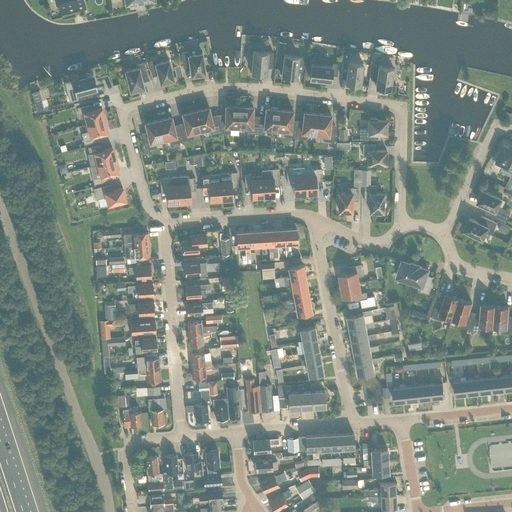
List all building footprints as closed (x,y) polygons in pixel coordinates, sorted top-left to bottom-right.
[(54,0),(56,6),(59,6),(61,14),(85,8),(83,0),(54,0)] [(188,55),(188,51),(181,52),(182,65),(189,64),(191,76),(205,74),(202,53),(188,55)] [(272,68),(273,53),(253,51),(252,56),(251,56),(250,66),(252,66),(251,72),(266,73),(266,67),(272,68)] [(302,72),(304,57),(284,55),(283,59),(281,59),(280,69),(274,68),(274,72),(282,73),(281,75),(296,77),(296,71),(302,72)] [(156,63),(155,60),(148,61),(151,73),(157,72),(160,83),(174,80),(169,60),(156,63)] [(362,79),(364,69),(362,69),(363,64),(342,61),(341,76),(346,77),(345,83),(360,84),(361,78),(362,79)] [(144,87),(142,82),(149,80),(144,62),(137,64),(138,67),(125,71),(126,77),(124,77),(126,85),(129,85),(130,91),(144,87)] [(337,75),(338,63),(332,63),(331,66),(311,64),(309,78),(330,81),(331,75),(337,75)] [(392,83),(394,73),(392,73),(393,68),(373,65),(371,80),(376,81),(376,87),(390,89),(391,83),(392,83)] [(86,76),(86,74),(76,77),(77,78),(72,80),(64,82),(69,101),(77,99),(92,96),(90,90),(96,88),(92,74),(86,76)] [(41,100),(33,102),(36,111),(43,109),(41,100)] [(87,124),(104,120),(101,107),(100,107),(91,110),(89,104),(77,107),(79,114),(84,112),(87,124)] [(238,127),(239,106),(225,106),(225,118),(218,117),(219,132),(230,133),(230,126),(238,127)] [(257,134),(258,119),(252,118),(252,106),(239,106),(238,127),(247,127),(247,133),(257,134)] [(219,132),(218,117),(211,118),(208,107),(195,110),(200,130),(208,128),(210,134),(219,132)] [(277,130),(279,109),(265,108),(264,119),(258,119),(257,134),(262,134),(263,128),(277,130)] [(295,138),(297,123),(291,122),(292,111),(279,109),(277,130),(286,131),(285,137),(295,138)] [(192,132),(200,130),(195,110),(182,113),(185,125),(179,126),(183,141),(193,138),(192,132)] [(315,134),(317,113),(304,112),(302,124),(297,123),(295,138),(306,139),(306,133),(315,134)] [(317,113),(315,134),(323,135),(323,141),(334,142),(335,127),(329,126),(331,115),(317,113)] [(183,141),(179,126),(174,128),(171,116),(158,119),(163,140),(171,138),(172,143),(183,141)] [(155,142),(163,140),(158,119),(145,123),(147,134),(141,136),(145,150),(156,147),(155,142)] [(377,120),(377,119),(370,119),(370,120),(368,120),(368,128),(360,128),(360,139),(380,139),(380,133),(386,133),(385,134),(386,134),(386,120),(377,120)] [(104,120),(87,124),(84,124),(86,132),(81,133),(84,144),(99,140),(97,134),(107,132),(108,132),(104,120)] [(339,126),(340,136),(348,136),(348,125),(339,126)] [(99,144),(87,147),(89,153),(87,154),(90,166),(115,160),(111,147),(101,150),(99,144)] [(385,150),(375,150),(375,144),(363,144),(363,155),(368,155),(368,163),(370,163),(370,165),(386,165),(386,150),(385,150)] [(511,148),(504,145),(500,153),(499,152),(496,158),(497,159),(495,163),(502,166),(500,171),(511,177),(511,175),(511,160),(511,158),(511,148)] [(205,165),(204,154),(197,155),(198,166),(205,165)] [(115,160),(90,166),(92,173),(91,173),(94,184),(109,180),(107,174),(117,172),(118,172),(115,160)] [(63,164),(59,166),(61,173),(67,171),(66,167),(63,164)] [(305,193),(303,175),(298,175),(297,167),(286,168),(287,184),(293,183),(294,193),(294,194),(305,193)] [(267,169),(261,170),(262,176),(262,178),(264,196),(275,195),(274,195),(274,185),(280,184),(279,168),(267,169)] [(303,173),(303,175),(305,193),(317,192),(316,192),(316,182),(322,181),(321,169),(310,169),(311,172),(303,173)] [(225,173),(219,174),(220,199),(233,198),(232,198),(231,188),(238,187),(236,172),(225,173)] [(208,177),(202,177),(203,190),(203,191),(204,191),(204,192),(209,192),(210,199),(209,199),(209,200),(220,199),(219,174),(207,174),(208,177)] [(251,174),(244,174),(245,187),(251,186),(252,196),(251,196),(251,197),(264,196),(262,178),(262,176),(251,176),(251,174)] [(167,203),(179,202),(177,176),(159,178),(160,192),(167,192),(167,202),(167,203)] [(188,176),(177,176),(179,202),(190,201),(189,191),(195,190),(194,178),(188,178),(188,176)] [(93,188),(96,200),(106,197),(108,204),(110,204),(110,205),(126,201),(122,187),(121,187),(111,190),(110,184),(93,188)] [(385,202),(385,196),(383,196),(383,193),(375,193),(375,185),(364,185),(364,200),(370,201),(370,211),(369,211),(383,212),(383,202),(385,202)] [(358,200),(358,188),(346,188),(346,193),(339,193),(339,195),(337,195),(337,201),(339,201),(338,211),(352,211),(352,210),(351,210),(351,200),(358,200)] [(505,222),(510,212),(498,207),(502,199),(483,190),(477,202),(488,207),(485,213),(505,222)] [(497,223),(483,216),(480,223),(470,218),(464,230),(482,239),(486,231),(492,234),(497,223)] [(504,231),(506,225),(500,223),(498,229),(504,231)] [(284,229),(285,243),(289,243),(297,243),(296,228),(284,229)] [(269,260),(275,260),(273,229),(261,230),(262,245),(268,245),(269,258),(269,260)] [(278,257),(277,244),(285,243),(284,229),(273,229),(275,260),(278,260),(278,257)] [(249,246),(262,245),(261,230),(248,231),(249,246)] [(250,252),(249,246),(248,231),(236,232),(237,247),(244,246),(245,259),(250,259),(250,252)] [(147,232),(123,234),(124,246),(134,245),(148,244),(148,242),(149,241),(149,238),(148,237),(147,232)] [(183,253),(198,252),(198,246),(206,246),(205,234),(190,235),(191,240),(182,241),(182,246),(181,247),(181,250),(183,251),(183,253)] [(134,245),(124,246),(125,258),(149,256),(149,251),(150,250),(149,247),(148,246),(148,244),(134,245)] [(207,267),(219,266),(219,256),(207,257),(207,267)] [(397,277),(423,287),(421,292),(429,294),(433,284),(429,282),(424,281),(428,269),(419,266),(419,264),(412,262),(411,263),(402,260),(397,277)] [(184,268),(183,269),(183,273),(185,274),(185,275),(200,274),(200,275),(206,275),(205,268),(205,262),(184,264),(184,268)] [(261,271),(274,270),(273,262),(261,263),(261,271)] [(124,271),(124,263),(112,264),(112,272),(124,271)] [(340,274),(339,274),(341,286),(359,282),(358,277),(363,276),(361,264),(349,267),(350,273),(340,275),(340,274)] [(152,274),(151,272),(150,271),(150,265),(129,267),(129,273),(135,273),(136,279),(151,278),(151,275),(152,274)] [(275,283),(305,277),(303,265),(288,268),(289,275),(274,278),(275,283)] [(292,291),(307,288),(305,277),(275,283),(276,286),(278,286),(278,287),(291,284),(292,291)] [(222,290),(233,290),(232,278),(221,278),(222,290)] [(113,290),(126,289),(125,282),(112,283),(113,290)] [(359,282),(341,286),(343,297),(344,297),(354,295),(355,301),(360,300),(361,307),(375,304),(374,296),(367,298),(366,292),(361,293),(359,282)] [(152,283),(128,285),(128,293),(132,293),(132,297),(153,295),(152,283)] [(185,297),(201,296),(205,296),(205,289),(210,289),(210,284),(194,285),(192,286),(185,287),(185,297)] [(295,303),(309,301),(307,288),(292,291),(295,303)] [(452,318),(459,298),(446,293),(442,305),(436,303),(432,317),(442,321),(444,315),(452,318)] [(471,330),(474,315),(468,313),(472,302),(459,298),(452,318),(460,320),(458,326),(471,330)] [(104,308),(105,320),(111,319),(110,308),(115,307),(115,300),(104,301),(104,308)] [(234,311),(233,300),(225,301),(227,311),(234,311)] [(154,310),(154,307),(153,307),(153,301),(137,303),(130,304),(130,310),(137,309),(138,315),(154,313),(154,311),(154,310)] [(202,313),(202,309),(212,308),(211,301),(186,303),(187,314),(202,313)] [(309,301),(295,303),(297,314),(311,312),(309,301)] [(493,326),(495,305),(481,304),(480,316),(474,315),(471,330),(484,331),(485,325),(493,326)] [(511,333),(511,318),(507,318),(509,307),(495,305),(493,326),(501,327),(501,333),(511,333)] [(110,308),(111,319),(118,319),(118,307),(115,307),(110,308)] [(349,326),(365,323),(364,316),(372,314),(371,310),(362,312),(362,313),(347,316),(349,326)] [(155,330),(155,329),(155,326),(154,326),(154,320),(140,321),(140,320),(130,320),(132,335),(141,334),(141,333),(155,332),(155,330)] [(201,320),(187,321),(188,333),(208,331),(216,331),(215,325),(201,326),(201,320)] [(351,338),(367,335),(366,328),(374,326),(373,322),(365,323),(349,326),(351,338)] [(302,341),(316,338),(314,326),(299,328),(302,341)] [(208,331),(188,333),(189,336),(189,345),(203,344),(202,336),(209,336),(208,331)] [(354,350),(370,347),(368,340),(376,338),(375,334),(367,335),(351,338),(354,350)] [(221,347),(237,346),(237,335),(220,337),(221,347)] [(108,346),(124,344),(124,337),(110,338),(107,338),(108,346)] [(140,340),(134,341),(135,346),(135,353),(142,352),(141,351),(157,350),(156,348),(157,347),(157,344),(156,343),(156,338),(140,340)] [(304,353),(318,350),(316,338),(302,341),(297,342),(298,346),(302,345),(304,353)] [(409,351),(422,349),(421,341),(408,343),(409,351)] [(356,362),(372,359),(370,351),(379,350),(378,345),(370,347),(354,350),(356,362)] [(271,359),(278,357),(276,348),(269,349),(271,359)] [(306,366),(321,363),(318,350),(304,353),(305,360),(301,361),(301,365),(306,364),(306,366)] [(203,353),(190,354),(191,366),(211,364),(211,360),(210,360),(209,352),(203,353)] [(139,370),(159,368),(158,356),(144,358),(145,365),(139,366),(139,370)] [(278,357),(271,359),(273,367),(280,366),(278,357)] [(372,359),(356,362),(358,376),(375,373),(373,363),(381,362),(380,357),(372,359)] [(321,363),(306,366),(308,376),(323,373),(321,363)] [(211,364),(191,366),(192,378),(205,377),(205,369),(211,369),(211,364)] [(159,368),(139,370),(133,371),(134,375),(140,374),(140,375),(146,374),(147,382),(160,381),(159,368)] [(221,373),(222,380),(234,379),(233,372),(221,373)] [(480,393),(479,379),(478,375),(474,376),(475,379),(466,380),(468,394),(480,393)] [(493,392),(505,390),(504,376),(491,377),(493,392)] [(468,394),(466,380),(466,377),(461,378),(461,380),(453,381),(455,396),(468,394)] [(480,393),(493,392),(491,377),(479,379),(480,393)] [(245,379),(246,395),(248,412),(273,410),(270,384),(254,386),(253,379),(245,379)] [(198,392),(209,391),(208,382),(198,383),(198,392)] [(419,400),(417,385),(417,382),(412,383),(412,386),(405,387),(407,401),(419,400)] [(430,384),(432,398),(444,397),(442,382),(430,384)] [(310,391),(311,408),(325,407),(324,391),(314,391),(313,383),(309,383),(309,391),(310,391)] [(298,392),(297,392),(298,392),(290,393),(289,384),(285,385),(285,394),(287,394),(288,409),(299,408),(298,392)] [(310,391),(309,391),(302,392),(301,384),(297,384),(297,392),(298,392),(299,408),(311,408),(310,391)] [(407,401),(405,387),(405,384),(400,384),(400,387),(392,388),(394,403),(407,401)] [(419,400),(432,398),(430,384),(417,385),(419,400)] [(147,387),(147,395),(159,394),(159,390),(159,386),(147,387)] [(239,417),(238,409),(241,409),(239,389),(236,386),(226,387),(228,410),(229,410),(229,418),(239,417)] [(147,395),(146,387),(136,388),(136,396),(147,395)] [(197,421),(204,420),(208,419),(206,404),(210,404),(209,391),(200,392),(201,404),(194,405),(195,420),(197,420),(197,421)] [(113,407),(125,406),(125,396),(112,397),(113,407)] [(165,397),(148,399),(148,411),(150,410),(151,424),(156,424),(156,425),(157,426),(162,426),(163,425),(163,423),(165,422),(166,421),(166,416),(164,415),(163,415),(162,409),(166,409),(165,397)] [(227,418),(226,404),(226,398),(212,400),(212,405),(215,405),(216,419),(220,418),(222,419),(224,419),(225,418),(227,418)] [(131,412),(131,409),(122,409),(124,426),(136,425),(136,426),(139,426),(140,425),(141,425),(140,411),(131,412)] [(330,449),(341,448),(340,433),(329,434),(330,449)] [(340,433),(341,448),(354,447),(353,433),(340,433)] [(318,449),(330,449),(329,434),(318,435),(318,449)] [(306,450),(318,449),(318,435),(305,436),(306,450)] [(298,437),(287,438),(287,451),(298,450),(298,437)] [(254,453),(269,452),(269,444),(278,444),(278,438),(253,440),(253,446),(252,447),(252,450),(254,451),(254,453)] [(371,460),(387,460),(387,448),(371,449),(371,447),(362,448),(362,453),(371,452),(371,459),(371,460)] [(216,451),(216,450),(211,450),(211,451),(205,452),(206,467),(207,477),(203,477),(204,486),(232,483),(231,476),(220,477),(220,476),(216,476),(215,471),(213,472),(212,467),(219,466),(218,450),(216,451)] [(198,460),(197,452),(184,453),(186,469),(193,468),(194,476),(203,475),(202,467),(201,467),(201,460),(198,460)] [(172,480),(171,471),(177,471),(176,454),(164,455),(166,472),(162,472),(164,489),(173,488),(182,487),(181,479),(172,480)] [(159,482),(158,473),(156,456),(145,457),(147,474),(148,483),(148,490),(163,489),(162,482),(159,482)] [(271,462),(271,458),(254,459),(255,471),(277,469),(276,461),(271,462)] [(388,473),(387,460),(371,460),(371,459),(363,460),(363,465),(371,464),(372,474),(388,473)] [(306,467),(297,471),(301,480),(308,477),(310,476),(318,475),(318,466),(306,467)] [(286,478),(284,472),(274,476),(274,475),(265,478),(265,479),(259,481),(260,485),(259,487),(261,491),(263,491),(263,492),(269,489),(269,490),(278,486),(277,482),(286,478)] [(184,487),(195,486),(194,479),(183,480),(184,487)] [(302,499),(315,491),(308,479),(295,487),(302,499)] [(342,488),(357,487),(356,479),(341,479),(342,488)] [(380,495),(395,494),(394,482),(380,483),(380,489),(363,490),(363,496),(368,496),(380,495)] [(208,501),(222,500),(221,488),(207,490),(208,496),(198,497),(192,498),(192,503),(208,501)] [(279,509),(287,505),(283,499),(290,495),(287,489),(275,497),(268,501),(274,511),(279,509)] [(186,502),(185,492),(177,493),(178,503),(186,502)] [(163,505),(173,504),(172,499),(163,500),(162,494),(149,495),(150,506),(163,505)] [(380,495),(368,496),(369,500),(369,502),(381,501),(381,507),(396,506),(395,494),(380,495)] [(199,511),(210,511),(223,511),(222,500),(208,501),(208,504),(208,507),(199,508),(199,511)] [(307,511),(317,506),(315,502),(299,511),(296,511),(294,508),(288,511),(307,511)]
